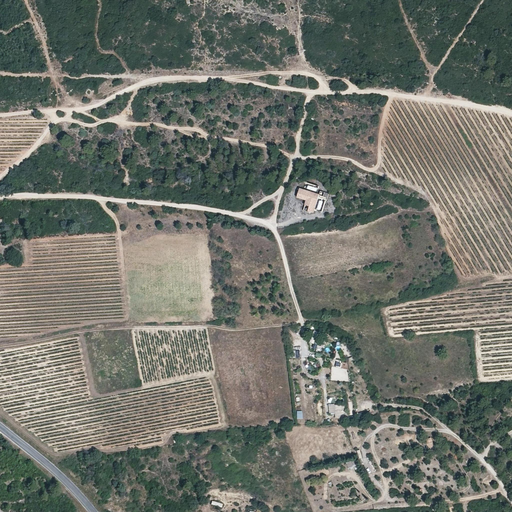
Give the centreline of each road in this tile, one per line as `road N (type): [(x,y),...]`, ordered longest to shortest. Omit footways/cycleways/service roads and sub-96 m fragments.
road 1 (track): [(0,178),(51,123),(167,79),(389,94),(511,116)]
road 2 (track): [(0,346),(75,330),(242,329),(301,319),(274,226),(308,91)]
road 3 (track): [(389,94),(373,169),(195,129),(105,120)]
road 4 (track): [(0,197),(178,205),(274,226)]
road 5 (track): [(24,0),(47,42),(51,75),(80,110),(0,113)]
road 6 (track): [(511,501),(485,462),(427,411),(381,405)]
road 7 (track): [(379,487),(362,450),(367,436),(384,425),(451,431)]
road 8 (tertiary): [(92,511),(0,426)]
